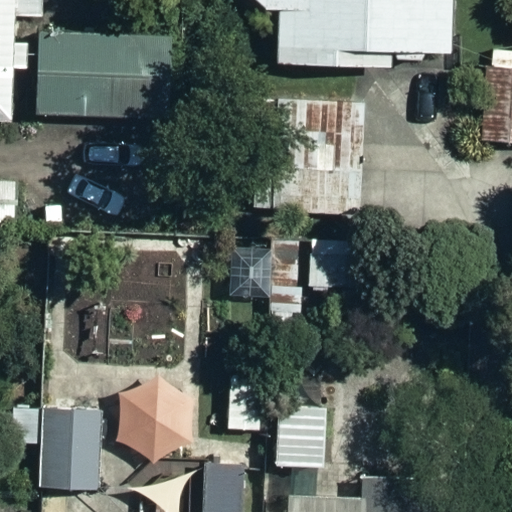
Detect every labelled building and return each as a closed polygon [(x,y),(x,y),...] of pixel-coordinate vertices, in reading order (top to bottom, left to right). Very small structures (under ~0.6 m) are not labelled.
[(0,0),(0,72),(17,72),(17,38),(0,38),(1,13),(36,14),(36,0),(0,0)] [(240,0),(248,8),(267,9),(266,62),(385,65),(385,51),(441,52),(439,0),(240,0)] [(164,35),(28,37),(29,113),(165,112),(164,35)] [(511,49),(477,51),(481,143),(511,141),(511,49)] [(356,104),(248,100),(245,208),(352,212),(356,104)] [(348,239),(304,239),(304,287),(348,286),(348,239)] [(317,407),(267,409),(269,466),(319,465),(317,407)] [(91,415),(37,415),(38,486),(91,486),(91,415)] [(231,511),(232,466),(185,465),(183,511),(231,511)] [(66,511),(117,511),(94,487),(66,511)]
